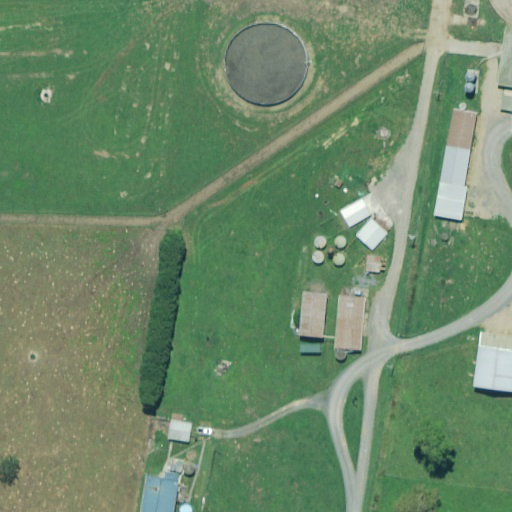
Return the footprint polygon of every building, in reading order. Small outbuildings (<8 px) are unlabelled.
[(511,28),(509,28),(500,86),(511,87),(511,28)] [(511,91),(505,91),(503,111),(511,112),(511,91)] [(473,152),(449,148),(443,183),(467,187),(473,152)] [(374,216),(365,200),(342,212),(352,228),(374,216)] [(376,248),(362,235),(348,250),(362,263),(376,248)] [(384,258),(369,257),(369,273),(383,274),(384,258)] [(330,294),(307,292),(301,353),(324,355),(330,294)] [(367,298),(342,296),(338,350),(363,351),(367,298)] [(511,339),(484,336),(477,388),(511,392),(511,339)] [(194,425),(174,422),(171,440),(191,443),(194,425)] [(177,511),(186,461),(166,458),(163,479),(150,477),(144,511),(177,511)]
